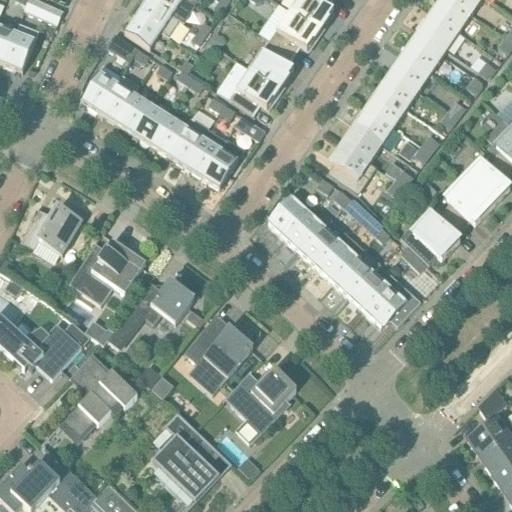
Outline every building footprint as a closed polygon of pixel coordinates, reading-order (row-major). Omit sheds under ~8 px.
[(27,0),(15,0),(14,4),(26,9),(30,1),(27,0)] [(193,10),(183,3),(178,0),(148,0),(146,3),(172,20),(180,25),(184,28),(195,10),(193,10)] [(178,0),(183,3),(193,10),(198,5),(201,0),(178,0)] [(299,0),(289,15),(322,38),(329,28),(326,26),(333,17),(327,13),(333,3),(329,0),(299,0)] [(441,0),(429,18),(458,38),(471,20),(441,0)] [(480,0),(441,0),(471,20),(483,2),(480,0)] [(63,16),(30,1),(26,9),(23,16),(56,31),(63,16)] [(180,25),(172,20),(146,3),(135,20),(161,37),(169,42),(180,25)] [(228,8),(220,3),(214,12),(221,17),(228,8)] [(322,38),(289,15),(269,45),(293,62),(300,52),(306,56),(312,47),(315,48),(322,38)] [(443,61),(446,56),(458,38),(429,18),(417,36),(414,41),(443,61)] [(161,37),(135,20),(124,38),(149,55),(161,37)] [(203,27),(197,37),(205,41),(211,32),(203,27)] [(19,28),(15,37),(2,70),(22,78),(39,36),(19,28)] [(0,31),(0,68),(2,70),(15,37),(0,31)] [(205,41),(197,37),(191,46),(199,51),(205,41)] [(210,46),(215,49),(221,41),(216,37),(210,46)] [(114,39),(105,52),(129,68),(133,62),(138,54),(114,39)] [(431,79),(443,61),(414,41),(401,59),(431,79)] [(508,59),(511,53),(511,48),(504,43),(497,51),(508,59)] [(293,76),(286,72),(293,62),(269,45),(248,74),(281,97),(288,87),(286,85),(293,76)] [(138,54),(133,62),(144,69),(149,62),(138,54)] [(418,97),(431,79),(401,59),(389,77),(418,97)] [(186,79),(192,70),(185,65),(179,74),(181,76),(186,79)] [(491,81),(496,75),(486,67),(478,77),(485,82),(491,81)] [(172,77),(161,70),(156,77),(167,84),(172,77)] [(228,104),(252,121),(260,111),(266,115),(272,106),(274,107),(281,97),(248,74),(228,104)] [(192,83),(186,79),(181,76),(176,83),(187,90),(192,83)] [(98,77),(80,106),(98,118),(116,88),(98,77)] [(377,95),(406,115),(418,97),(389,77),(377,95)] [(116,88),(98,118),(115,129),(134,99),(139,91),(122,80),(116,88)] [(481,87),(474,82),(466,92),(477,99),(482,93),(481,87)] [(192,83),(187,90),(198,98),(203,90),(192,83)] [(365,113),(394,133),(406,115),(377,95),(365,113)] [(134,99),(115,129),(132,139),(151,110),(134,99)] [(223,110),(212,103),(208,110),(219,117),(223,110)] [(458,124),(465,114),(455,106),(448,116),(458,124)] [(151,110),(132,139),(149,150),(168,121),(151,110)] [(223,110),(219,117),(230,124),(234,117),(223,110)] [(352,131),(382,151),(394,133),(365,113),(352,131)] [(418,152),(431,133),(406,116),(395,131),(406,139),(404,142),(418,152)] [(440,126),(450,134),(458,124),(448,116),(440,126)] [(168,121),(149,150),(167,161),(185,132),(168,121)] [(252,127),(241,121),(236,128),(247,135),(252,127)] [(186,132),(185,132),(167,161),(184,172),(203,143),(208,134),(191,124),(186,132)] [(492,149),(485,157),(492,164),(511,183),(511,133),(507,128),(489,146),(492,149)] [(340,149),(369,169),(382,151),(352,131),(348,137),(340,149)] [(208,134),(203,143),(184,172),(201,183),(225,145),(208,134)] [(429,141),(421,150),(432,158),(439,148),(429,141)] [(225,145),(201,183),(219,195),(238,165),(237,164),(242,156),(225,145)] [(369,169),(340,149),(328,167),(333,170),(326,179),(357,200),(369,184),(376,173),(369,169)] [(421,150),(414,160),(424,168),(432,158),(421,150)] [(463,187),(492,214),(509,196),(505,191),(511,183),(492,164),(484,172),(481,168),(463,187)] [(395,185),(405,193),(413,183),(403,175),(395,185)] [(333,191),(322,183),(316,192),(327,199),(333,191)] [(405,193),(395,185),(387,195),(398,202),(405,193)] [(420,194),(430,204),(437,196),(427,187),(420,194)] [(442,216),(462,236),(470,228),(474,232),(492,214),(463,187),(446,205),(450,208),(442,216)] [(334,204),(343,213),(350,205),(341,196),(334,204)] [(268,230),(284,245),(309,218),(292,203),(268,230)] [(350,205),(343,213),(353,221),(360,214),(350,205)] [(61,260),(81,226),(56,212),(51,221),(35,214),(20,248),(33,254),(38,246),(61,260)] [(462,236),(442,216),(434,224),(431,220),(414,237),(410,233),(400,244),(428,271),(437,262),(441,267),(459,248),(455,244),(462,236)] [(284,245),(300,259),(324,233),(309,218),(284,245)] [(300,259),(316,274),(347,240),(331,225),(324,233),(300,259)] [(365,233),(375,242),(382,234),(372,225),(365,233)] [(382,248),(389,241),(382,234),(375,242),(382,248)] [(363,255),(347,240),(316,274),(332,289),(363,255)] [(124,299),(145,268),(112,246),(105,256),(95,249),(70,286),(92,301),(103,285),(124,299)] [(400,259),(409,268),(416,261),(407,252),(400,259)] [(363,255),(332,289),(348,303),(379,269),(363,255)] [(416,261),(409,268),(419,277),(426,270),(416,261)] [(5,262),(0,270),(0,272),(9,278),(15,268),(5,262)] [(348,303),(364,318),(395,284),(379,269),(348,303)] [(395,284),(364,318),(380,333),(388,324),(397,332),(420,307),(395,284)] [(153,330),(161,319),(174,330),(194,305),(169,286),(161,296),(150,287),(106,345),(118,353),(142,321),(153,330)] [(0,354),(13,366),(16,362),(32,376),(36,371),(51,385),(89,343),(71,327),(63,336),(56,329),(47,339),(40,332),(24,343),(0,321),(0,354)] [(86,335),(100,346),(108,335),(94,325),(86,335)] [(212,399),(252,354),(236,339),(234,341),(226,335),(216,347),(203,335),(183,358),(196,370),(189,378),(212,399)] [(90,399),(63,426),(79,442),(94,427),(97,430),(119,408),(124,414),(137,401),(111,376),(109,378),(91,361),(93,359),(92,358),(69,384),(70,385),(72,382),(90,399)] [(145,379),(142,377),(137,383),(149,393),(160,380),(151,373),(145,379)] [(250,376),(222,407),(223,407),(225,404),(238,416),(238,417),(260,439),(290,409),(290,408),(289,408),(286,406),(295,396),(273,374),(259,388),(250,378),(251,377),(250,376)] [(160,381),(149,393),(162,403),(172,391),(160,381)] [(495,393),(477,412),(485,424),(507,410),(495,393)] [(175,441),(152,466),(158,471),(161,468),(197,503),(218,481),(207,470),(204,467),(215,456),(216,455),(203,442),(195,435),(189,429),(177,417),(164,431),(165,432),(172,438),(175,441)] [(467,445),(479,464),(511,441),(511,430),(505,419),(486,432),(485,430),(476,436),(477,438),(467,445)] [(511,441),(479,464),(491,481),(511,467),(511,447),(510,444),(511,442),(511,441)] [(21,470),(0,491),(0,506),(1,507),(0,508),(0,511),(21,511),(22,511),(23,511),(36,511),(47,500),(59,511),(66,511),(70,508),(73,511),(86,511),(93,506),(96,502),(52,460),(41,471),(39,469),(32,476),(30,475),(28,477),(21,470)] [(248,462),(239,471),(249,481),(258,472),(248,462)] [(511,467),(491,481),(504,499),(511,493),(511,467)] [(131,511),(108,489),(96,502),(93,506),(99,511),(131,511)]
